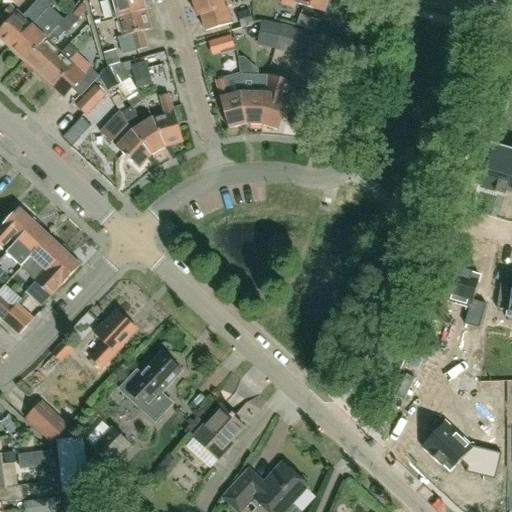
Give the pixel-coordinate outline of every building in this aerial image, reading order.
[(106,0),(113,20),(118,19),(146,11),(142,0),(106,0)] [(231,7),(228,0),(193,0),(198,16),(200,15),(205,32),(221,27),(229,25),(231,31),(254,25),(253,23),(259,21),(255,9),(238,14),(235,6),(231,7)] [(327,0),(282,0),(282,3),(295,7),(296,3),(324,11),(327,0)] [(64,21),(58,27),(64,32),(66,34),(78,20),(77,18),(85,9),(78,2),(62,20),(64,21)] [(0,39),(11,50),(32,27),(11,8),(3,16),(9,22),(0,32),(0,39)] [(11,50),(25,63),(58,27),(64,21),(62,20),(50,8),(32,27),(11,50)] [(123,36),(118,37),(123,55),(146,48),(141,32),(151,29),(146,11),(118,19),(123,36)] [(318,21),(300,16),(297,26),(314,31),(318,21)] [(275,50),(281,25),(263,20),(257,45),(275,50)] [(305,31),(281,25),(275,50),(299,56),(305,31)] [(58,27),(25,63),(40,76),(61,53),(53,47),(60,40),(59,38),(64,32),(58,27)] [(77,52),(69,45),(61,53),(40,76),(64,98),(72,89),(81,97),(99,77),(90,69),(85,75),(69,61),(77,52)] [(511,70),(511,54),(506,53),(502,68),(511,70)] [(117,54),(104,57),(107,68),(120,64),(117,54)] [(231,71),(239,70),(238,58),(229,59),(231,71)] [(146,61),(130,66),(137,88),(152,84),(146,61)] [(330,67),(319,64),(313,88),(324,91),(330,67)] [(108,69),(100,78),(108,92),(130,79),(122,65),(108,69)] [(224,78),(216,80),(229,128),(246,123),(241,92),(240,75),(239,74),(224,78)] [(259,75),(240,75),(241,92),(246,123),(263,125),(266,95),(268,96),(268,77),(268,76),(259,75)] [(266,95),(263,125),(280,130),(293,83),(284,80),(268,76),(268,77),(268,96),(266,95)] [(95,86),(76,106),(86,116),(106,96),(95,86)] [(165,114),(152,117),(166,146),(183,141),(169,93),(160,95),(165,114)] [(132,107),(122,113),(132,131),(152,156),(166,146),(152,117),(143,101),(132,107)] [(68,107),(49,128),(60,138),(80,117),(68,107)] [(120,111),(101,132),(104,135),(140,168),(152,156),(132,131),(122,113),(120,111)] [(62,139),(72,147),(80,138),(70,130),(62,139)] [(480,145),(472,174),(483,177),(480,189),(505,196),(507,191),(506,191),(511,168),(511,152),(492,147),(492,149),(480,145)] [(16,244),(35,224),(19,209),(0,230),(0,248),(2,250),(11,240),(16,244)] [(49,237),(35,224),(16,244),(7,254),(21,267),(25,262),(49,237)] [(38,283),(66,253),(49,237),(25,262),(21,267),(32,278),(38,283)] [(80,266),(66,253),(38,283),(37,284),(51,297),(80,266)] [(444,264),(434,298),(470,308),(465,324),(480,329),(487,304),(474,300),(480,275),(444,264)] [(511,285),(500,284),(496,309),(509,311),(507,321),(511,322),(511,285)] [(0,297),(0,321),(1,323),(13,310),(0,297)] [(33,321),(18,307),(4,322),(19,335),(33,321)] [(117,312),(106,323),(104,322),(93,334),(104,344),(90,359),(101,369),(126,342),(125,341),(136,329),(117,312)] [(63,341),(36,369),(44,376),(59,360),(61,363),(73,350),(63,341)] [(142,375),(139,372),(121,392),(155,422),(172,404),(160,394),(181,371),(162,353),(142,375)] [(41,401),(25,418),(51,442),(67,426),(41,401)] [(233,418),(221,407),(193,438),(218,461),(229,449),(227,447),(243,429),(232,420),(233,418)] [(112,428),(92,449),(110,466),(129,444),(112,428)] [(446,428),(423,450),(451,477),(463,464),(471,472),(471,478),(501,475),(499,448),(469,450),(446,428)] [(182,437),(175,447),(205,469),(213,459),(182,437)] [(79,439),(57,441),(63,493),(85,491),(79,439)] [(49,451),(34,454),(35,467),(51,465),(49,451)] [(13,454),(2,455),(3,463),(14,462),(13,454)] [(35,467),(34,454),(18,456),(20,469),(35,467)] [(169,475),(180,461),(173,455),(161,469),(169,475)] [(248,471),(223,499),(237,511),(239,511),(252,498),(267,511),(288,511),(292,508),(290,506),(307,487),(282,464),(263,485),(248,471)] [(0,488),(0,502),(23,500),(22,486),(5,488),(0,488)] [(40,501),(40,511),(56,511),(55,499),(40,501)] [(40,511),(40,501),(24,503),(25,511),(40,511)]
